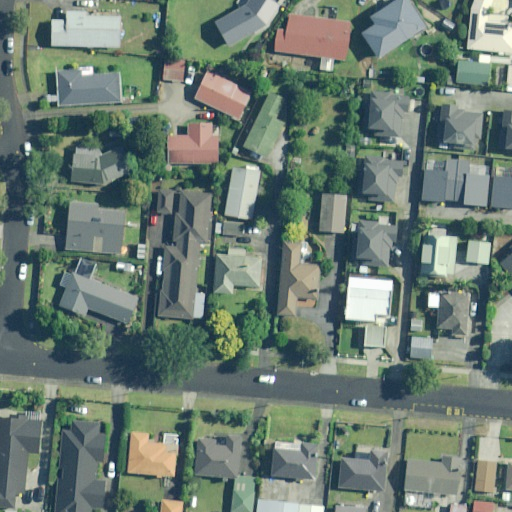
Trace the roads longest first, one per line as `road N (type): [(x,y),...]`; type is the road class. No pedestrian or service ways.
road 1 (residential): [(2,355),(511,401)]
road 2 (residential): [(2,355),(15,156)]
road 3 (residential): [(0,19),(15,156)]
